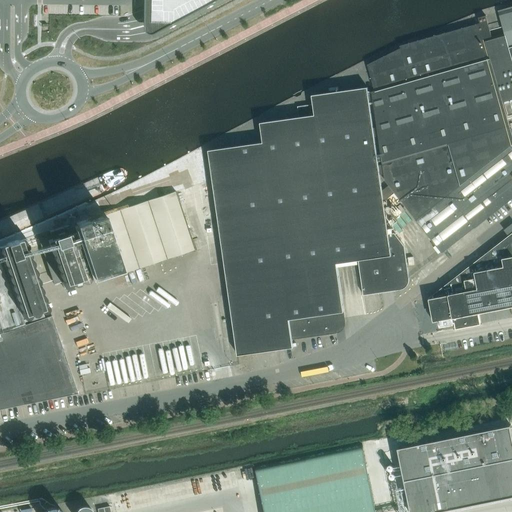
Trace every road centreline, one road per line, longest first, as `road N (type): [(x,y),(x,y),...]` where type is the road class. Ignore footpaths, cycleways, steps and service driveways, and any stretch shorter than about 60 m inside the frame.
road 1 (unclassified): [(0,429),(306,369),(358,351)]
road 2 (unclassified): [(398,305),(511,215)]
road 3 (secondary): [(82,92),(110,86),(193,40)]
road 4 (secondary): [(193,40),(123,68),(78,75)]
